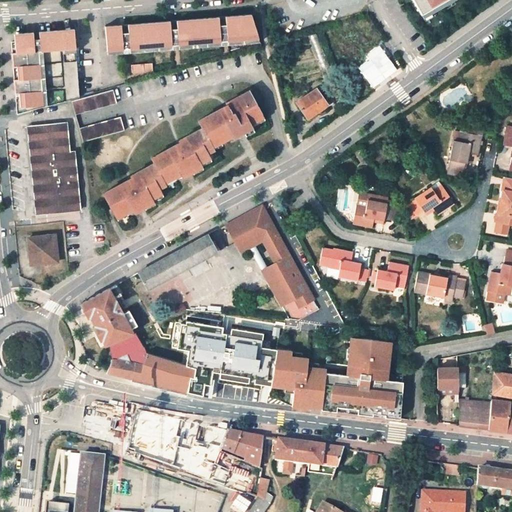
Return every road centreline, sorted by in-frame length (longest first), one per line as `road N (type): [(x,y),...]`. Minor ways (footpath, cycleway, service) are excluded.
road 1 (tertiary): [(54,371),(183,405),(419,436)]
road 2 (residential): [(296,163),(338,234),(457,249),(481,204),(492,147)]
road 3 (primary): [(296,163),(67,294),(41,323)]
road 4 (residential): [(185,0),(0,14)]
road 5 (residential): [(419,436),(419,353),(511,338)]
road 6 (primary): [(420,72),(296,163)]
road 7 (primary): [(25,511),(32,388)]
